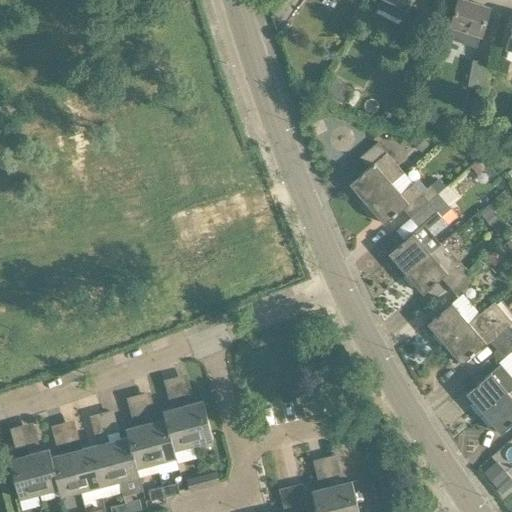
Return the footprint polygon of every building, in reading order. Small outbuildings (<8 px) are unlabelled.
[(380,0),(378,4),(376,8),(402,21),(413,0),(380,0)] [(460,0),(458,0),(447,38),(477,48),(489,9),(460,0)] [(484,90),(489,64),(473,61),(468,88),(484,90)] [(354,106),(360,93),(326,77),(316,99),(342,111),(346,102),(354,106)] [(411,143),(422,153),(429,145),(417,135),(411,143)] [(367,205),(392,184),(404,174),(378,143),(360,159),(368,169),(349,185),(367,205)] [(495,172),(484,160),(473,170),(479,176),(484,172),(489,178),(495,172)] [(498,161),(494,164),(500,172),(504,168),(498,161)] [(411,219),(438,196),(430,186),(421,194),(413,184),(401,195),(392,184),(367,205),(384,226),(403,209),(411,219)] [(449,187),(438,196),(411,219),(419,229),(438,213),(442,218),(452,209),(448,205),(457,197),(449,187)] [(496,231),(505,223),(494,210),(498,206),(494,202),(480,214),(496,231)] [(505,223),(496,231),(500,235),(508,227),(505,223)] [(405,275),(430,254),(413,234),(388,255),(405,275)] [(511,242),(509,239),(503,245),(511,255),(511,253),(511,242)] [(448,288),(466,272),(442,244),(430,254),(405,275),(422,295),(441,279),(448,288)] [(505,257),(497,248),(486,257),(494,266),(505,257)] [(474,281),(466,272),(448,288),(456,296),(474,281)] [(469,324),(444,345),(461,365),(489,342),(496,350),(511,336),(511,321),(511,322),(495,302),(469,324)] [(444,345),(469,324),(452,304),(427,325),(444,345)] [(511,351),(511,336),(496,350),(504,359),(511,351)] [(511,389),(511,374),(501,361),(498,364),(500,366),(466,395),(483,415),(511,389)] [(168,376),(171,396),(194,393),(191,373),(168,376)] [(136,419),(159,413),(153,389),(130,395),(136,419)] [(511,389),(483,415),(500,435),(511,424),(511,389)] [(203,401),(183,406),(193,446),(213,441),(203,401)] [(193,446),(183,406),(163,411),(165,419),(174,451),(193,446)] [(77,418),(54,424),(60,445),(82,439),(77,418)] [(176,459),(174,451),(165,419),(146,424),(156,464),(176,459)] [(19,448),(42,442),(36,420),(12,426),(19,448)] [(156,464),(146,424),(126,430),(128,437),(137,469),(156,464)] [(353,434),(345,436),(347,445),(355,443),(353,434)] [(143,492),(137,469),(128,437),(109,442),(119,482),(123,497),(143,492)] [(119,482),(109,442),(89,447),(100,487),(119,482)] [(100,487),(89,447),(70,452),(81,492),(83,503),(103,498),(100,487)] [(59,489),(51,457),(49,450),(29,455),(40,494),(59,489)] [(316,457),(322,479),(345,473),(339,451),(316,457)] [(81,492),(70,452),(51,457),(59,489),(61,497),(81,492)] [(40,494),(29,455),(9,460),(19,500),(40,494)] [(496,480),(508,471),(499,459),(487,468),(496,480)] [(216,473),(202,477),(204,487),(219,483),(216,473)] [(204,487),(202,477),(187,481),(190,491),(204,487)] [(372,498),(379,494),(370,479),(363,482),(372,498)] [(358,511),(351,482),(331,487),(337,511),(358,511)] [(177,484),(162,487),(165,498),(180,494),(177,484)] [(165,498),(162,487),(148,491),(151,502),(165,498)] [(337,511),(331,487),(312,492),(317,511),(316,511),(337,511)] [(139,500),(125,504),(127,511),(136,511),(142,511),(139,500)]
